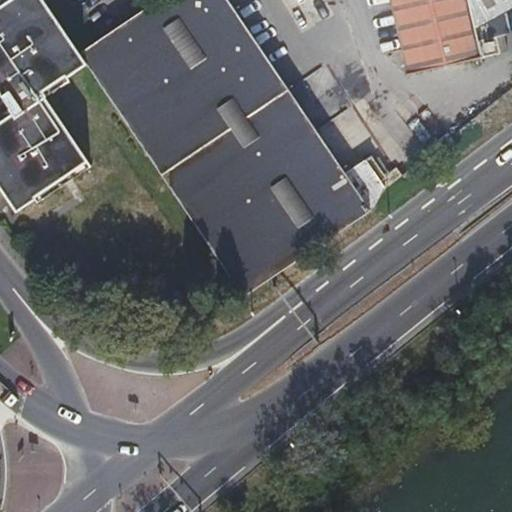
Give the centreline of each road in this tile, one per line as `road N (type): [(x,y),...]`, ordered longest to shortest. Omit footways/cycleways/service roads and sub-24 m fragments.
road 1 (primary): [(305,328),(174,363),(139,361),(65,335),(18,295)]
road 2 (primary): [(269,423),(511,229)]
road 3 (primary): [(511,169),(305,328)]
road 4 (primary): [(305,328),(162,440)]
road 5 (primary): [(76,429),(18,295)]
road 6 (primary): [(166,511),(269,423)]
